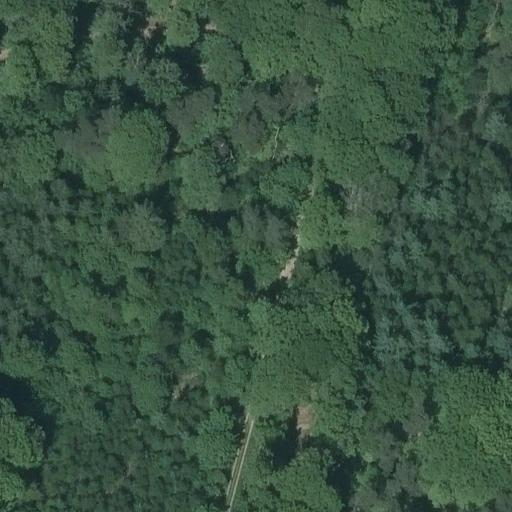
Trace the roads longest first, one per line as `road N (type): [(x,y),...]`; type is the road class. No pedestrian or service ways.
road 1 (unknown): [(435,0),(350,326),(361,396),(334,511)]
road 2 (track): [(329,93),(286,43),(246,23),(0,52)]
road 3 (track): [(247,424),(329,93)]
